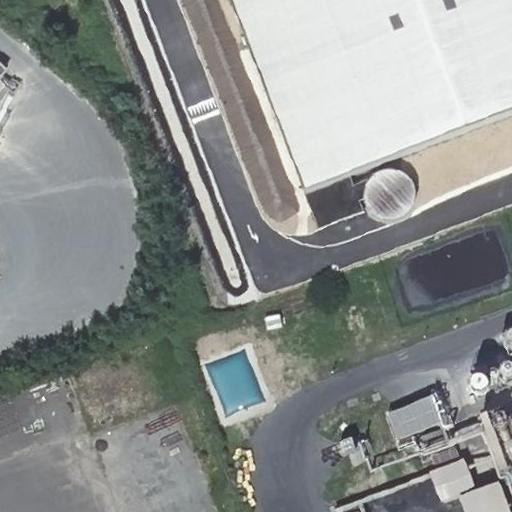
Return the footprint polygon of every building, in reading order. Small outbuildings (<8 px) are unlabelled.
[(511,118),(511,0),(219,0),(296,200),(511,118)] [(359,219),(355,209),(360,207),(362,214),(367,223),(377,228),(388,230),(400,227),(409,217),(413,206),(412,195),(406,186),(398,180),(386,177),(372,182),(367,186),(349,193),(345,184),(300,201),(313,237),(359,219)] [(434,396),(390,412),(401,441),(445,425),(434,396)] [(434,468),(442,497),(496,482),(489,453),(434,468)] [(511,511),(511,507),(502,481),(462,495),(467,511),(511,511)]
